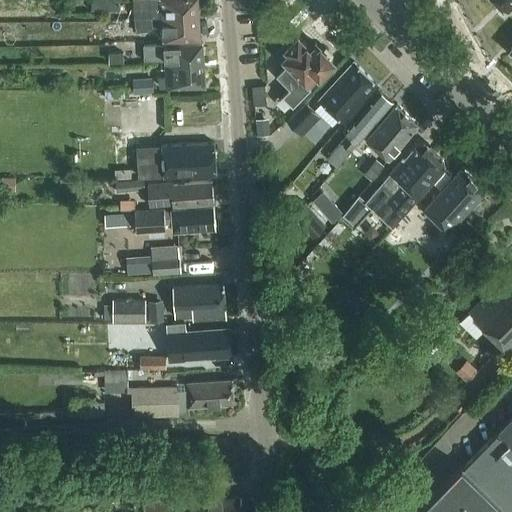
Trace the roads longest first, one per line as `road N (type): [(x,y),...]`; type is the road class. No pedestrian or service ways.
road 1 (unclassified): [(268,511),(226,0)]
road 2 (tertiary): [(511,144),(381,12)]
